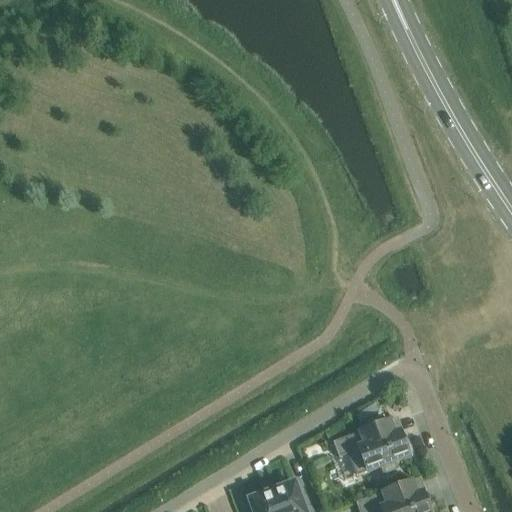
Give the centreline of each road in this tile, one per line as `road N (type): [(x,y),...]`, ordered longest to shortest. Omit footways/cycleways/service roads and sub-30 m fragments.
road 1 (residential): [(166,511),(338,406),(416,368),(468,511)]
road 2 (secondary): [(419,57),(511,213)]
